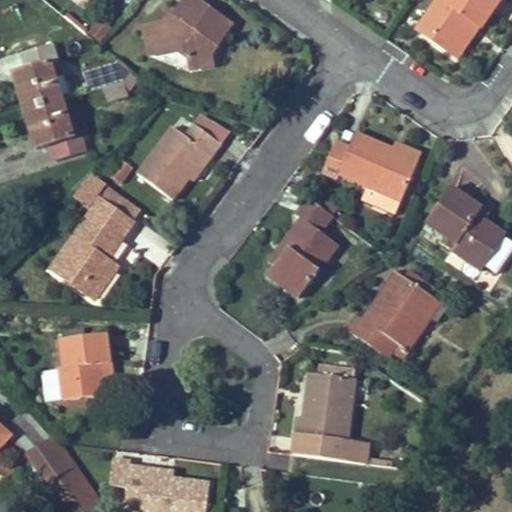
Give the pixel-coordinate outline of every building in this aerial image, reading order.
[(208,62),(231,29),(188,0),(173,21),(169,28),(160,28),(140,32),(146,61),(150,61),(176,57),(188,66),(208,62)] [(441,0),(418,33),(451,55),(472,24),(481,30),(502,0),(447,0),(446,2),(445,2),(442,0),(441,0)] [(169,28),(173,21),(167,17),(160,28),(169,28)] [(459,61),(481,30),(472,24),(451,55),(459,61)] [(62,103),(51,66),(57,64),(52,48),(23,56),(27,71),(18,73),(22,88),(17,90),(25,115),(62,103)] [(210,72),(208,62),(188,66),(191,76),(210,72)] [(122,84),(131,74),(118,63),(84,74),(91,94),(103,90),(122,84)] [(22,88),(18,73),(12,76),(17,90),(22,88)] [(139,80),(131,74),(122,84),(126,95),(139,80)] [(126,95),(122,84),(103,90),(108,105),(127,99),(126,95)] [(74,140),(62,103),(25,115),(33,139),(38,138),(43,152),(51,149),(57,165),(87,155),(81,138),(74,140)] [(213,163),(223,148),(196,128),(186,141),(174,132),(140,178),(173,203),(190,180),(207,158),(213,163)] [(43,152),(38,138),(33,139),(37,153),(43,152)] [(339,185),(342,180),(369,191),(404,206),(421,165),(395,154),(358,138),(352,153),(338,147),(324,178),(339,185)] [(395,154),(421,165),(423,159),(397,148),(395,154)] [(196,185),(213,163),(207,158),(190,180),(196,185)] [(92,208),(47,270),(93,302),(121,264),(113,259),(139,223),(135,220),(143,209),(92,173),(76,196),(92,208)] [(454,191),(428,227),(456,247),(457,249),(458,250),(454,255),(454,256),(483,276),(508,240),(488,225),(481,221),(486,214),(454,191)] [(315,197),(311,203),(333,219),(338,214),(315,197)] [(311,203),(309,201),(297,218),(301,222),(282,248),(287,252),(274,271),(268,278),(298,302),(339,247),(322,236),(333,219),(311,203)] [(493,218),(486,214),(481,221),(488,225),(493,218)] [(268,266),(274,271),(287,252),(282,248),(268,266)] [(397,277),(363,323),(368,326),(402,280),(397,277)] [(394,358),(403,365),(409,357),(403,353),(425,322),(431,326),(437,330),(449,313),(430,300),(434,294),(411,278),(406,284),(402,280),(368,326),(363,323),(360,321),(349,335),(388,365),(394,358)] [(403,353),(409,357),(431,326),(425,322),(403,353)] [(64,404),(84,402),(104,399),(101,369),(111,368),(107,337),(62,343),(65,372),(61,372),(64,404)] [(296,459),(368,469),(370,447),(351,444),(357,386),(312,379),(305,437),(299,437),(298,444),(296,459)] [(28,412),(5,425),(12,433),(8,438),(22,453),(51,436),(28,412)] [(57,432),(51,436),(22,453),(8,438),(47,511),(79,511),(102,500),(57,432)] [(135,471),(136,466),(118,464),(114,491),(132,493),(135,471)] [(150,481),(151,474),(135,471),(132,493),(130,504),(131,506),(135,511),(210,511),(213,490),(177,485),(150,481)] [(177,485),(178,477),(151,474),(150,481),(177,485)]
